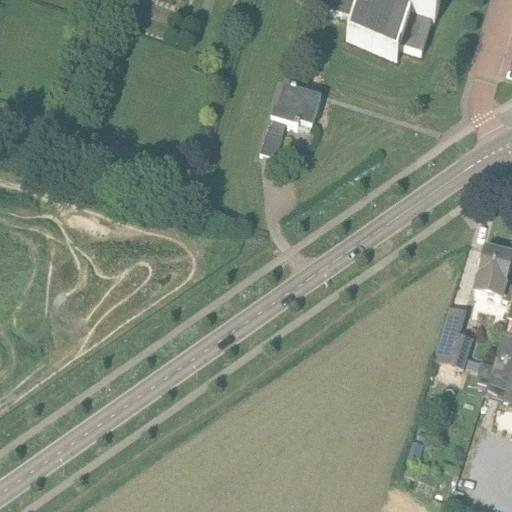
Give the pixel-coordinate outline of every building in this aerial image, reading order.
[(414,5),(415,0),(319,0),(315,13),(351,24),(343,49),(395,65),(399,53),(421,60),(431,27),(433,28),(438,12),(414,5)] [(274,114),(270,125),(259,159),(275,164),(285,129),(294,131),(293,133),(297,134),(298,129),(311,133),(320,102),(283,91),(276,114),(274,114)] [(472,297),(511,306),(511,302),(511,290),(505,289),(511,259),(511,258),(483,252),(472,297)] [(461,373),(465,358),(471,343),(460,340),(466,319),(452,314),(435,365),(461,373)] [(511,328),(505,326),(492,368),(489,382),(483,399),(511,407),(511,328)] [(489,382),(492,368),(481,365),(478,378),(489,382)] [(417,464),(419,456),(409,452),(406,460),(417,464)] [(442,507),(432,502),(430,505),(440,510),(442,507)]
